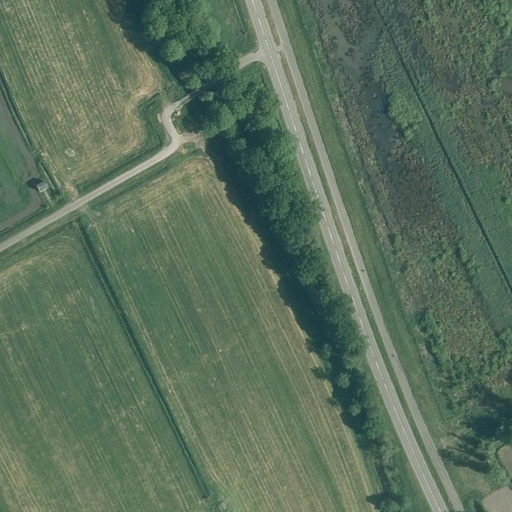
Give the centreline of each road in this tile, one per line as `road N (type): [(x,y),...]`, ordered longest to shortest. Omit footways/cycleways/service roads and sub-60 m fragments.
road 1 (unclassified): [(460,511),(375,308),(270,0)]
road 2 (secondary): [(440,511),(360,322),(268,51)]
road 3 (unclassified): [(0,247),(165,153),(174,144),(168,112),(268,51)]
